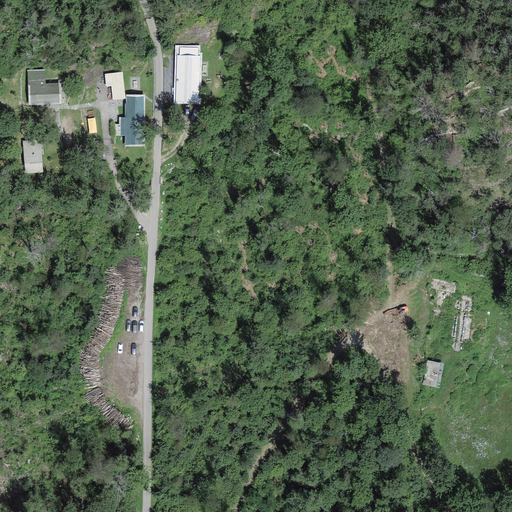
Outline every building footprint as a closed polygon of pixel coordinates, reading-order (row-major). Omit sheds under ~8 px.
[(199,57),(178,56),(176,102),(198,103),(199,57)] [(45,71),(28,71),(29,104),(60,104),(60,85),(45,85),(45,71)] [(122,73),(105,75),(106,86),(111,86),(113,100),(125,99),(122,73)] [(144,96),(126,96),(125,119),(119,118),(119,125),(114,125),(114,135),(125,136),(125,146),(143,147),(144,96)] [(39,140),(23,142),(25,174),(42,173),(39,140)] [(381,354),(398,371),(409,360),(392,343),(381,354)] [(438,388),(444,365),(429,362),(423,384),(438,388)]
